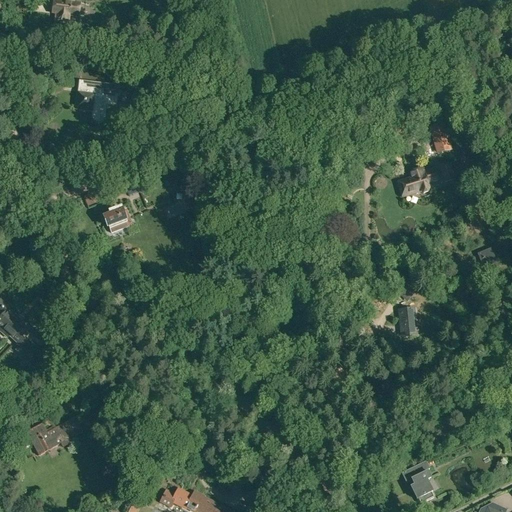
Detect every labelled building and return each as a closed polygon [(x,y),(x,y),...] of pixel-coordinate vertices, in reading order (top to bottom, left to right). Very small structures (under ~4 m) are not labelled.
[(61,23),(65,23),(68,23),(69,15),(78,17),(78,15),(83,16),(85,7),(80,6),(80,4),(74,4),(74,0),(57,0),(57,1),(54,1),(53,14),(58,14),(57,21),(61,23)] [(93,112),(92,117),(92,118),(92,119),(93,119),(93,120),(93,121),(94,121),(95,122),(96,122),(97,123),(99,123),(100,123),(101,123),(102,122),(103,122),(104,121),(105,120),(105,118),(107,105),(117,107),(120,86),(80,80),(76,110),(93,112)] [(129,127),(140,128),(142,106),(138,106),(139,97),(132,97),(129,127)] [(147,98),(139,97),(138,106),(142,106),(145,107),(151,107),(152,99),(147,98)] [(430,129),(437,153),(449,149),(443,126),(430,129)] [(448,164),(437,168),(441,180),(444,179),(444,180),(453,177),(448,164)] [(441,180),(437,168),(423,172),(423,170),(408,175),(410,179),(403,181),(405,187),(400,188),(403,198),(420,192),(423,194),(428,193),(429,189),(427,184),(441,180)] [(144,178),(137,180),(142,192),(148,189),(144,178)] [(146,196),(135,202),(140,213),(151,208),(146,196)] [(417,208),(427,204),(424,196),(414,200),(417,208)] [(106,219),(105,221),(106,225),(108,226),(111,233),(122,228),(132,224),(130,220),(126,210),(123,212),(121,209),(116,211),(115,210),(109,213),(110,215),(105,217),(106,219)] [(200,225),(201,229),(211,228),(210,212),(194,214),(195,226),(200,225)] [(506,230),(500,216),(489,222),(496,235),(506,230)] [(192,225),(189,219),(179,226),(182,232),(192,225)] [(492,251),(479,258),(490,282),(504,276),(492,251)] [(406,282),(396,292),(407,302),(417,292),(406,282)] [(0,307),(6,313),(0,319),(0,330),(7,338),(9,336),(19,345),(15,349),(31,364),(37,358),(43,364),(50,356),(43,350),(41,352),(25,338),(32,331),(22,322),(21,322),(9,311),(12,308),(2,299),(0,300),(0,307)] [(430,314),(438,316),(442,302),(433,300),(430,314)] [(399,311),(402,339),(417,337),(414,309),(399,311)] [(74,343),(81,336),(69,325),(62,332),(74,343)] [(372,333),(380,345),(386,341),(379,329),(372,333)] [(30,440),(38,456),(61,444),(63,448),(73,443),(70,439),(83,432),(75,418),(47,433),(42,424),(24,434),(28,441),(30,440)] [(426,463),(408,471),(413,482),(412,482),(415,487),(411,488),(417,501),(418,500),(420,505),(434,499),(431,493),(432,493),(426,481),(430,479),(427,472),(429,470),(426,463)] [(435,480),(431,482),(434,491),(439,489),(435,480)] [(231,511),(224,508),(223,509),(204,499),(205,497),(197,493),(194,498),(178,490),(176,495),(166,490),(159,503),(171,509),(174,504),(186,511),(186,510),(189,511),(231,511)] [(428,511),(434,511),(442,509),(439,501),(426,507),(428,511)]
